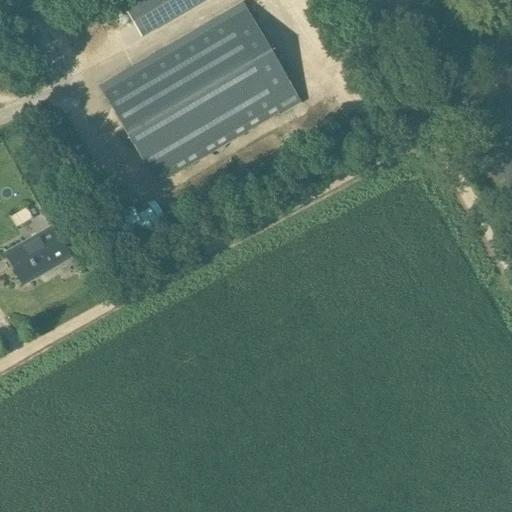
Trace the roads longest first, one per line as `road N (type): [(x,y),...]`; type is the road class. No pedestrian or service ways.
road 1 (track): [(430,131),(0,365)]
road 2 (track): [(373,37),(511,267)]
road 3 (track): [(373,37),(484,32),(511,19)]
